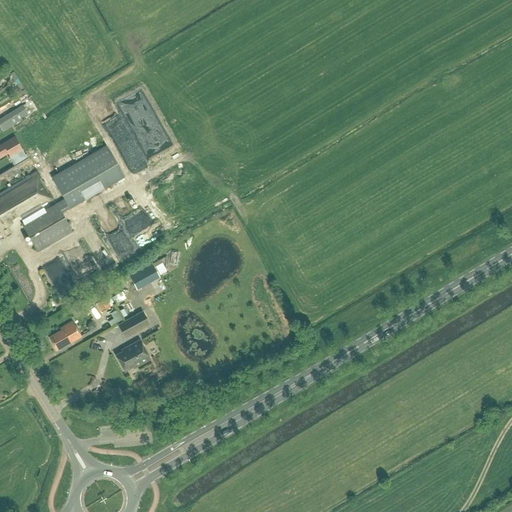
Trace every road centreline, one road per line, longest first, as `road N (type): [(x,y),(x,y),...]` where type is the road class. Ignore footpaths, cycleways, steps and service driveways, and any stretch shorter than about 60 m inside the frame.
road 1 (primary): [(336,359),(122,476)]
road 2 (primary): [(132,491),(336,359)]
road 3 (primary): [(336,359),(511,253)]
road 4 (tertiary): [(88,473),(0,333)]
